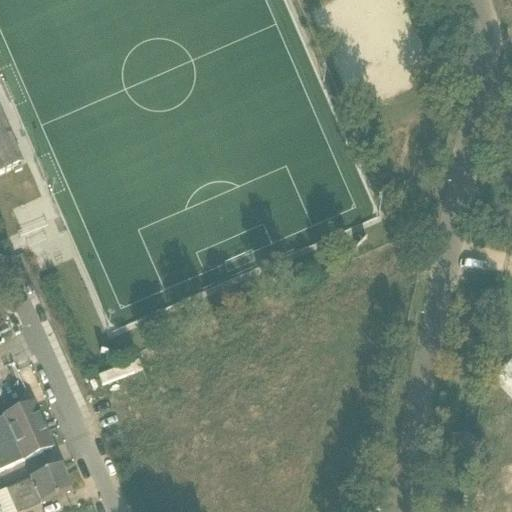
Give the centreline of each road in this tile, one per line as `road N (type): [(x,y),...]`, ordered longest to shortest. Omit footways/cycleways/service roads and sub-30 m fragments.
road 1 (unclassified): [(397,511),(487,53),(479,0)]
road 2 (unclassified): [(114,511),(0,256)]
